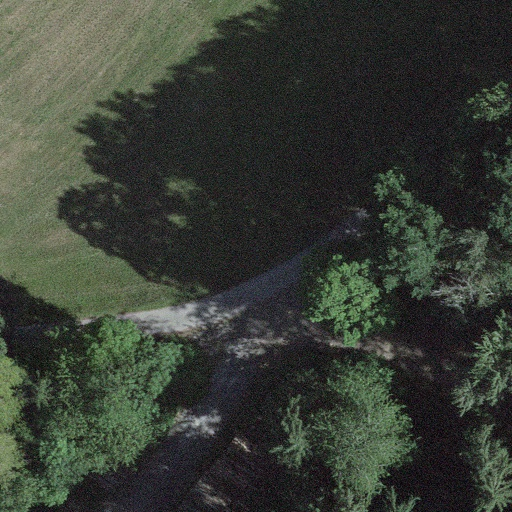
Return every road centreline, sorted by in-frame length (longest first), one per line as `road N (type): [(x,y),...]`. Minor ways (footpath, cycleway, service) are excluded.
road 1 (track): [(511,118),(265,302),(0,341)]
road 2 (track): [(265,302),(490,386),(511,415)]
